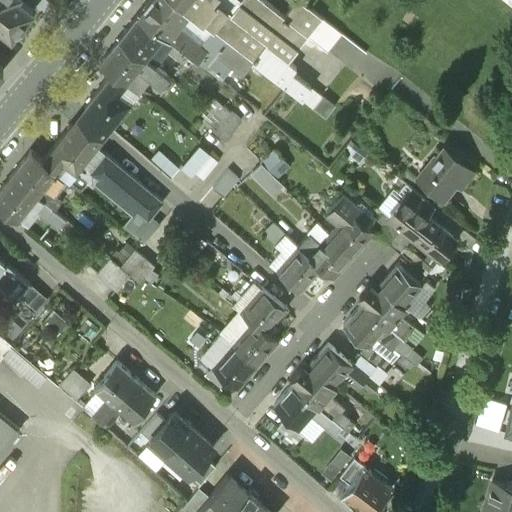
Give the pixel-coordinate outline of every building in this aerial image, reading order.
[(0,0),(0,28),(11,37),(33,10),(20,0),(0,0)] [(189,9),(178,0),(148,0),(138,14),(163,34),(166,37),(172,29),(189,9)] [(194,0),(178,0),(189,9),(214,29),(215,30),(224,18),(206,3),(199,5),(194,1),(194,0)] [(239,0),(224,18),(215,30),(229,41),(284,85),(296,70),(286,62),(307,36),(284,17),(263,0),(239,0)] [(322,17),(300,0),(297,0),(284,17),(307,36),(322,17)] [(163,34),(138,14),(119,37),(144,58),(163,34)] [(416,19),(409,14),(402,23),(409,29),(416,19)] [(322,17),(307,36),(327,51),(342,33),(322,17)] [(197,46),(179,32),(172,29),(166,37),(198,62),(205,53),(214,60),(229,41),(215,30),(214,29),(197,46)] [(144,58),(119,37),(101,61),(113,71),(125,81),(144,58)] [(125,81),(113,71),(84,107),(109,128),(129,102),(117,91),(125,81)] [(214,96),(197,119),(224,139),(241,116),(214,96)] [(104,134),(109,128),(84,107),(80,113),(70,125),(94,146),(104,134)] [(94,146),(70,125),(41,160),(55,171),(64,161),(74,170),(94,146)] [(199,145),(182,165),(193,173),(194,172),(209,154),(199,145)] [(443,145),(435,155),(434,154),(417,175),(442,195),(455,180),(461,184),(473,169),(443,145)] [(155,148),(149,156),(169,172),(175,164),(155,148)] [(275,149),(261,161),(276,177),(289,164),(275,149)] [(30,150),(11,174),(36,195),(54,173),(55,171),(41,160),(30,150)] [(150,192),(103,153),(89,171),(135,209),(137,207),(150,192)] [(209,154),(194,172),(203,180),(218,162),(209,154)] [(74,170),(64,161),(55,171),(54,173),(77,192),(87,181),(74,170)] [(228,171),(213,188),(223,197),(238,179),(228,171)] [(11,174),(0,188),(0,206),(15,220),(36,195),(11,174)] [(435,206),(411,187),(404,197),(427,216),(435,206)] [(354,201),(353,203),(341,192),(325,211),(337,222),(328,232),(353,253),(373,230),(363,222),(371,213),(370,210),(359,200),(355,201),(354,201)] [(427,216),(404,197),(389,215),(392,217),(403,226),(413,236),(412,236),(423,245),(424,244),(438,255),(453,237),(427,216)] [(158,225),(137,207),(135,209),(121,226),(141,243),(144,242),(158,225)] [(392,217),(377,234),(388,243),(403,226),(392,217)] [(180,221),(162,242),(172,250),(189,229),(180,221)] [(285,233),(274,222),(264,235),(276,244),(285,233)] [(403,226),(388,243),(398,252),(412,236),(413,236),(403,226)] [(353,253),(328,232),(312,251),(305,246),(302,249),(321,266),(333,276),(353,253)] [(302,249),(297,246),(285,233),(276,244),(289,255),(277,268),(302,289),(321,266),(302,249)] [(116,288),(125,270),(147,281),(158,261),(115,238),(94,277),(116,288)] [(3,261),(0,258),(0,289),(10,299),(13,296),(26,281),(6,263),(5,264),(3,261)] [(421,284),(397,263),(379,284),(404,305),(421,284)] [(30,284),(26,281),(13,296),(16,299),(30,284)] [(404,305),(379,284),(377,285),(373,282),(359,297),(364,301),(361,304),(401,337),(402,338),(414,325),(398,311),(404,305)] [(30,285),(11,307),(25,319),(44,297),(30,285)] [(285,308),(261,288),(241,311),(253,320),(265,331),(285,308)] [(401,337),(361,304),(343,326),(368,347),(377,336),(393,351),(396,348),(394,346),(401,337)] [(436,319),(426,310),(419,318),(430,326),(436,319)] [(253,320),(233,343),(257,364),(277,341),(265,331),(253,320)] [(0,357),(12,344),(0,333),(0,357)] [(402,338),(401,337),(394,346),(396,348),(405,355),(412,347),(402,338)] [(257,364),(233,343),(213,367),(237,388),(257,364)] [(368,377),(328,344),(309,365),(334,385),(343,375),(359,389),(361,386),(360,385),(368,377)] [(390,362),(375,350),(367,360),(383,372),(390,362)] [(116,362),(95,386),(99,389),(83,407),(99,421),(115,404),(136,379),(116,362)] [(341,408),(326,395),(334,385),(309,365),(308,366),(304,362),(290,378),(295,382),(292,385),(332,419),(342,428),(347,422),(337,412),(341,408)] [(91,383),(74,367),(58,385),(75,400),(91,383)] [(378,386),(368,377),(360,385),(361,386),(371,394),(378,386)] [(136,379),(115,404),(122,410),(134,421),(156,396),(136,379)] [(332,419),(292,385),(274,406),(299,426),(307,416),(323,430),(325,428),(324,427),(332,419)] [(115,404),(99,421),(106,428),(122,410),(115,404)] [(174,412),(149,439),(169,456),(193,429),(174,412)] [(0,455),(19,433),(0,416),(0,455)] [(342,428),(332,419),(324,427),(325,428),(340,440),(347,432),(342,428)] [(347,422),(342,428),(347,432),(352,426),(347,422)] [(193,429),(169,456),(188,474),(212,447),(193,429)] [(354,459),(339,478),(349,486),(363,467),(354,459)] [(372,474),(363,467),(349,486),(340,497),(349,504),(349,505),(357,511),(358,511),(360,511),(381,511),(386,506),(382,503),(392,489),(385,483),(388,479),(375,470),(372,474)] [(247,492),(228,475),(209,496),(195,511),(269,511),(256,500),(258,498),(249,490),(247,492)] [(505,484),(492,480),(482,511),(511,511),(511,483),(506,481),(505,484)] [(195,511),(209,496),(198,486),(182,506),(188,511),(195,511)]
